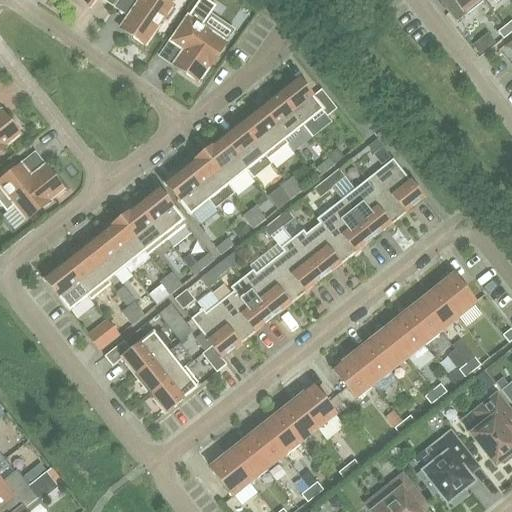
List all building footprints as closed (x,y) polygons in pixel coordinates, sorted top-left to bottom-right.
[(78,0),(90,8),(95,0),(78,0)] [(133,0),(138,3),(120,29),(145,46),(172,7),(162,0),(133,0)] [(201,27),(215,7),(205,0),(199,0),(175,35),(188,44),(173,66),(198,83),(226,44),(201,27)] [(456,23),(483,1),(482,0),(452,0),(454,2),(445,9),(456,23)] [(503,40),(510,34),(504,27),(497,32),(503,40)] [(297,80),(278,95),(303,127),(322,112),(326,117),(336,110),(321,90),(311,98),(297,80)] [(284,141),(303,127),(278,95),(259,110),(284,142),(284,141)] [(288,145),(284,141),(284,142),(259,110),(240,125),(268,161),(269,160),(288,145)] [(0,150),(19,136),(0,111),(0,150)] [(268,161),(240,125),(221,140),(247,172),(246,172),(252,180),(272,164),(269,160),(268,161)] [(228,186),(246,172),(247,172),(221,140),(203,155),(228,187),(228,186)] [(373,154),(382,147),(376,140),(367,147),(373,154)] [(337,150),(327,158),(328,159),(333,166),(343,158),(337,150)] [(234,194),(228,186),(228,187),(203,155),(184,170),(209,201),(208,202),(215,210),(234,194)] [(333,166),(328,159),(316,169),(321,176),(333,166)] [(392,160),(366,181),(397,220),(410,210),(408,207),(421,197),(392,160)] [(20,165),(0,181),(0,205),(5,213),(0,217),(0,219),(10,232),(25,221),(63,191),(44,167),(30,178),(20,165)] [(189,217),(208,202),(209,201),(184,170),(164,185),(189,217)] [(325,180),(333,190),(345,179),(338,170),(325,180)] [(286,183),(296,195),(302,191),(292,178),(286,183)] [(333,190),(325,180),(313,189),(321,199),(333,190)] [(397,220),(366,181),(341,200),(370,237),(382,227),(385,230),(397,220)] [(185,226),(157,190),(138,206),(166,241),(185,226)] [(370,237),(341,200),(316,221),(319,225),(319,224),(347,260),(360,250),(358,247),(370,237)] [(166,241),(138,206),(119,221),(147,256),(166,241)] [(248,213),(258,225),(265,220),(255,208),(248,213)] [(286,211),(275,220),(283,229),(293,221),(286,211)] [(252,230),(258,225),(248,213),(242,218),(252,230)] [(270,239),(283,229),(275,220),(263,229),(270,239)] [(147,256),(119,221),(100,235),(130,273),(149,259),(147,256)] [(319,224),(319,225),(305,235),(302,231),(291,240),(320,276),(332,267),(334,270),(347,260),(319,224)] [(130,273),(100,235),(81,250),(106,282),(124,268),(129,274),(130,273)] [(233,246),(227,239),(215,249),(220,255),(233,246)] [(307,287),(320,276),(291,240),(279,249),(282,253),(269,264),(297,299),(309,290),(307,287)] [(106,282),(81,250),(63,265),(88,297),(87,297),(90,301),(109,286),(106,282)] [(213,261),(208,254),(196,264),(189,256),(183,261),(194,276),(201,271),(213,261)] [(231,267),(231,268),(232,269),(239,263),(232,254),(225,260),(231,267)] [(207,287),(231,268),(231,267),(225,260),(200,279),(207,287)] [(297,299),(269,264),(254,275),(251,271),(241,280),(270,316),(281,307),(284,310),(297,299)] [(88,297),(63,265),(43,281),(68,312),(87,297),(88,297)] [(165,278),(175,291),(181,286),(171,273),(165,278)] [(475,305),(452,276),(434,290),(458,319),(475,305)] [(162,301),(175,291),(165,278),(159,283),(162,287),(155,292),(162,301)] [(270,316),(241,280),(229,289),(232,293),(219,303),(247,339),(259,329),(257,326),(270,316)] [(186,290),(179,296),(174,300),(182,310),(194,301),(186,290)] [(458,319),(434,290),(418,303),(441,333),(458,319)] [(134,303),(127,308),(137,321),(144,316),(134,303)] [(247,339),(219,303),(203,316),(200,312),(190,320),(201,334),(211,347),(219,356),(232,346),(234,349),(247,339)] [(441,333),(418,303),(401,317),(424,346),(441,333)] [(137,321),(127,308),(121,313),(131,326),(137,321)] [(424,346),(401,317),(384,330),(407,360),(424,346)] [(192,333),(181,318),(172,325),(184,339),(192,333)] [(119,336),(111,326),(91,341),(99,351),(119,336)] [(511,340),(511,332),(510,329),(502,336),(508,344),(511,340)] [(407,360),(384,330),(367,344),(390,373),(407,360)] [(123,342),(104,357),(112,367),(121,360),(136,378),(167,353),(153,334),(131,351),(123,342)] [(211,347),(201,334),(195,340),(205,352),(210,348),(211,347)] [(390,373),(367,344),(350,357),(373,387),(390,373)] [(210,348),(205,352),(201,355),(216,373),(226,366),(219,356),(211,347),(210,348)] [(181,371),(181,370),(167,353),(136,378),(150,396),(181,371)] [(373,387),(350,357),(332,371),(355,400),(373,387)] [(466,364),(472,372),(480,366),(474,358),(466,364)] [(464,379),(472,372),(466,364),(458,371),(464,379)] [(185,367),(181,370),(181,371),(150,396),(164,414),(200,386),(185,367)] [(492,380),(484,370),(475,378),(483,387),(492,380)] [(458,371),(448,378),(455,386),(464,379),(458,371)] [(233,373),(212,379),(217,397),(238,391),(233,373)] [(508,385),(502,377),(494,383),(501,391),(508,385)] [(511,383),(501,391),(511,405),(511,383)] [(432,391),(438,399),(446,393),(440,385),(432,391)] [(312,387),(294,401),(318,430),(335,417),(312,387)] [(430,405),(438,399),(432,391),(424,397),(430,405)] [(511,458),(511,441),(511,440),(511,414),(496,394),(459,423),(494,467),(498,464),(504,465),(511,458)] [(318,430),(294,401),(277,414),(301,444),(318,430)] [(301,444),(277,414),(260,428),(284,457),(301,444)] [(409,416),(402,422),(408,430),(415,424),(409,416)] [(408,430),(402,422),(394,428),(400,436),(408,430)] [(284,457),(260,428),(243,441),(267,471),(284,457)] [(474,483),(468,476),(479,467),(451,431),(429,449),(437,460),(417,476),(433,496),(437,493),(446,505),(450,502),(453,507),(467,496),(464,491),(474,483)] [(380,436),(371,440),(379,456),(387,451),(380,436)] [(267,471),(243,441),(226,455),(250,484),(267,471)] [(14,454),(25,467),(36,458),(25,445),(14,454)] [(250,484),(226,455),(209,469),(232,498),(250,484)] [(0,464),(0,509),(28,487),(46,473),(39,464),(22,478),(16,471),(13,474),(3,461),(0,464)] [(354,461),(346,467),(352,474),(359,468),(354,461)] [(352,474),(346,467),(338,473),(344,480),(352,474)] [(28,487),(0,509),(0,511),(28,511),(41,502),(40,501),(57,487),(46,473),(28,487)] [(421,511),(429,506),(403,474),(390,484),(397,493),(373,511),(421,511)] [(308,489),(315,497),(323,490),(316,482),(308,489)] [(307,503),(315,497),(308,489),(301,495),(307,503)]
